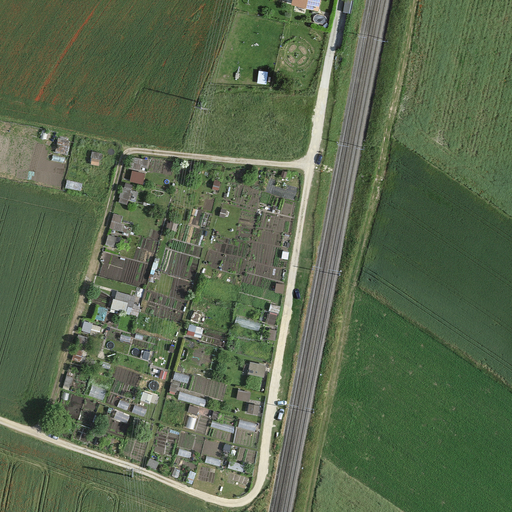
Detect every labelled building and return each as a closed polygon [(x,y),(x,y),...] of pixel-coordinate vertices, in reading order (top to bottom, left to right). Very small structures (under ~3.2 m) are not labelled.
[(132,181),(146,182),(147,170),(134,168),(132,181)] [(131,202),(132,186),(122,186),(121,201),(131,202)] [(124,229),(126,214),(114,213),(112,228),(124,229)] [(117,290),(113,307),(139,313),(143,296),(117,290)] [(191,324),(190,334),(204,336),(205,326),(191,324)] [(251,372),(266,374),(268,363),(252,361),(251,372)] [(195,391),(220,396),(223,380),(198,375),(195,391)] [(239,397),(250,399),(252,391),(241,389),(239,397)] [(181,392),(180,400),(205,404),(207,396),(181,392)]
